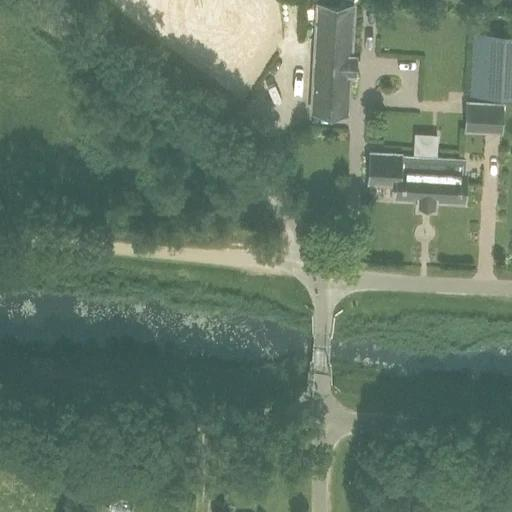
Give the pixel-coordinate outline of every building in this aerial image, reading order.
[(312,111),(348,113),(350,73),(354,73),(355,55),(351,55),(354,5),(318,3),(312,111)] [(511,32),(464,31),(462,95),(511,96),(511,32)] [(466,129),(500,131),(502,104),(468,102),(466,129)] [(371,152),(370,182),(397,183),(396,198),(419,199),(419,203),(435,204),(435,200),(463,202),(465,170),(463,170),(464,160),(400,156),(400,154),(371,152)] [(127,511),(130,501),(107,494),(103,505),(127,511)]
